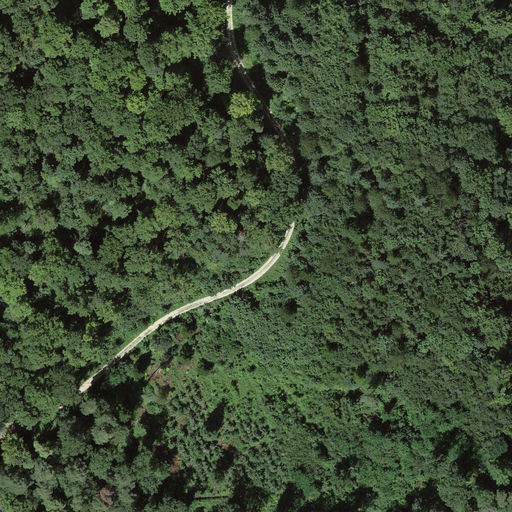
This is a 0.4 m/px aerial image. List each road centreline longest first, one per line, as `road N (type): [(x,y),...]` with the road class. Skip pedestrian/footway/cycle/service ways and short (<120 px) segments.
road 1 (track): [(229,0),(231,41),(294,169),(287,236),(234,290),(180,310),(73,396),(0,434)]
road 2 (track): [(231,41),(205,62),(194,87),(203,155),(191,190),(104,216),(0,231)]
